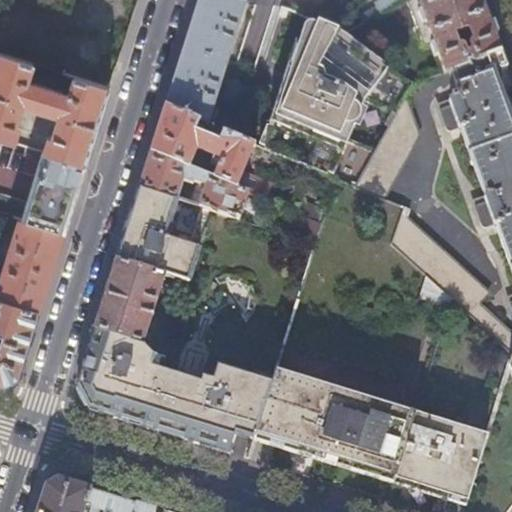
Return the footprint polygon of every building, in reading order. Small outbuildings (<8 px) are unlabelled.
[(180,57),(164,107),(199,121),(207,125),(245,4),(230,0),(198,0),(190,27),(180,57)] [(324,0),(314,20),(317,22),(337,31),(353,0),(324,0)] [(380,0),(375,3),(382,14),(405,0),(380,0)] [(487,17),(480,0),(417,0),(422,11),(418,13),(422,25),(426,23),(444,75),(451,72),(501,54),(491,27),(487,17)] [(263,1),(241,68),(259,74),(281,7),(263,1)] [(266,147),(265,150),(335,179),(356,187),(376,150),(354,141),(367,109),(393,120),(406,97),(411,87),(347,35),(337,31),(317,22),(316,24),(307,47),(297,43),(295,42),(286,68),(278,95),(286,98),(274,128),(266,147)] [(303,26),(297,43),(307,47),(316,24),(313,23),(311,23),(309,23),(308,23),(306,24),(304,24),(303,26)] [(108,87),(64,73),(63,79),(70,81),(66,92),(26,80),(31,62),(0,52),(0,135),(14,140),(18,126),(17,124),(15,123),(21,103),(57,114),(51,134),(48,134),(46,136),(42,150),(83,164),(96,122),(108,87)] [(503,62),(501,54),(451,72),(461,99),(454,102),(455,106),(451,107),(453,112),(443,116),(449,134),(452,136),(456,137),(462,134),(487,203),(486,203),(488,207),(477,211),(485,232),(487,233),(489,233),(498,230),(511,270),(511,126),(494,76),(507,71),(503,62)] [(268,126),(274,128),(286,98),(278,95),(267,122),(269,123),(268,126)] [(393,120),(376,150),(356,187),(386,200),(423,135),(406,97),(393,120)] [(157,130),(150,152),(189,168),(196,149),(218,159),(211,177),(236,187),(254,145),(215,129),(211,138),(202,134),(204,129),(197,126),(199,121),(164,107),(157,130)] [(258,143),(266,147),(274,128),(268,126),(266,125),(258,143)] [(0,211),(18,217),(62,231),(77,183),(83,164),(42,150),(27,201),(0,193),(0,211)] [(144,171),(139,188),(178,200),(183,182),(193,185),(194,182),(205,187),(199,207),(200,207),(239,219),(248,192),(236,187),(211,177),(189,168),(150,152),(144,171)] [(248,192),(266,200),(270,191),(252,183),(248,192)] [(163,276),(187,284),(198,249),(188,246),(174,241),(176,234),(175,233),(168,231),(172,218),(178,200),(139,188),(133,205),(123,237),(120,247),(115,261),(163,276)] [(179,220),(184,202),(178,200),(172,218),(179,220)] [(197,206),(184,202),(179,220),(175,233),(176,234),(186,237),(187,238),(188,238),(188,239),(189,240),(189,241),(189,242),(200,207),(199,207),(197,206)] [(123,237),(133,205),(129,204),(120,236),(123,237)] [(410,210),(404,207),(391,244),(427,277),(452,301),(511,356),(511,336),(480,307),(490,296),(407,218),(410,210)] [(322,222),(294,211),(290,221),(319,232),(322,222)] [(62,231),(18,217),(0,276),(0,297),(37,309),(50,268),(62,231)] [(179,220),(172,218),(168,231),(175,233),(179,220)] [(186,237),(176,234),(174,241),(188,246),(189,243),(189,242),(189,241),(189,240),(188,239),(188,238),(187,238),(186,237)] [(105,293),(93,330),(141,345),(154,356),(158,357),(163,359),(167,345),(143,338),(153,307),(158,309),(160,303),(155,301),(163,276),(115,261),(105,293)] [(452,301),(427,277),(419,303),(449,312),(452,301)] [(0,381),(3,383),(16,377),(31,330),(37,309),(0,297),(0,381)] [(166,433),(199,444),(201,448),(214,452),(215,449),(229,453),(234,435),(253,441),(255,434),(271,385),(273,379),(253,372),(252,377),(218,367),(214,379),(189,371),(174,379),(156,374),(155,368),(159,370),(163,359),(158,357),(154,356),(141,345),(93,330),(93,333),(90,332),(86,344),(89,345),(80,373),(77,372),(73,383),(77,389),(73,391),(83,409),(86,407),(90,414),(101,417),(102,414),(120,419),(119,423),(137,428),(143,426),(166,433)] [(255,434),(253,441),(465,507),(486,438),(274,373),(273,379),(271,385),(255,434)] [(35,511),(83,511),(85,506),(90,507),(88,511),(154,511),(155,509),(104,493),(57,478),(50,483),(44,486),(35,511)]
